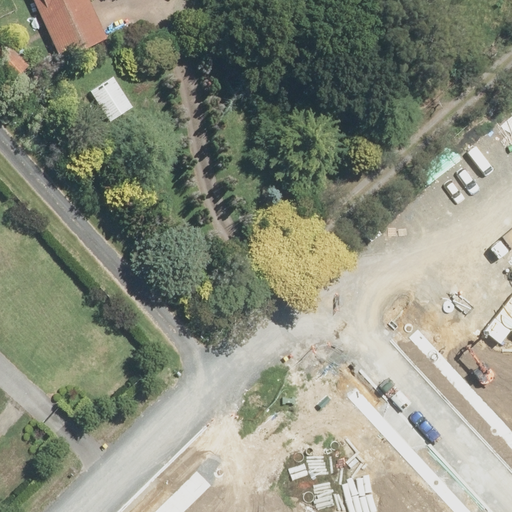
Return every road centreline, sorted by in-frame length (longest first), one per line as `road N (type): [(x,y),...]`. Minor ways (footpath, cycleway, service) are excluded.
road 1 (unclassified): [(91,511),(315,296)]
road 2 (unclassified): [(315,296),(511,93)]
road 3 (residential): [(315,296),(511,496)]
